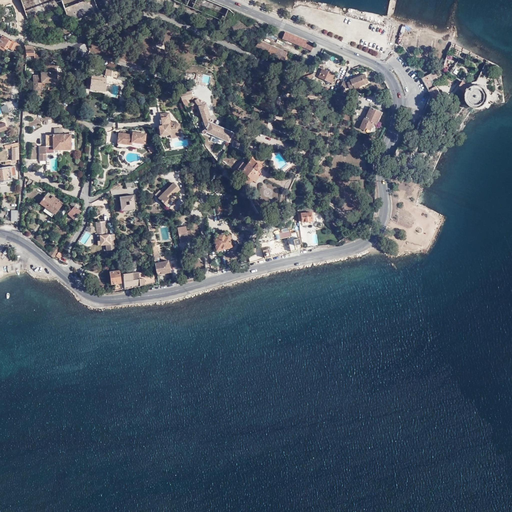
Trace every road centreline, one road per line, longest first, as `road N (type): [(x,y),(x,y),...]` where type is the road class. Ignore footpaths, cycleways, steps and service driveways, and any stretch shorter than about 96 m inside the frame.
road 1 (secondary): [(16,238),(101,299),(176,291),(367,239),(382,216),(380,161),(396,113),(395,88),(375,63),(319,40)]
road 2 (residential): [(319,40),(305,72),(289,74),(155,14),(52,50),(20,43)]
road 3 (residential): [(16,238),(20,43)]
